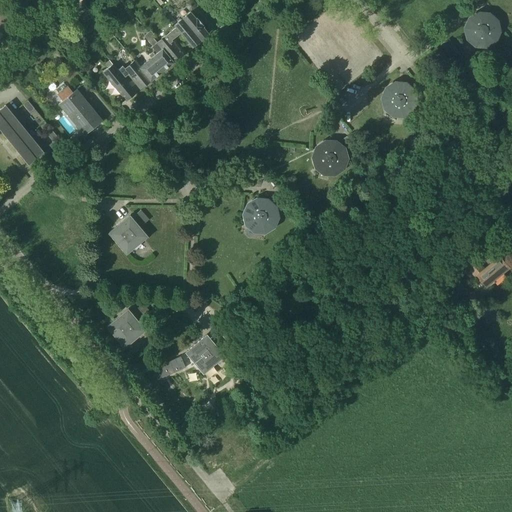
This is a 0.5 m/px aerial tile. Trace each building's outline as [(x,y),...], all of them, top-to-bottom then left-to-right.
[(82,1),(72,9),(79,18),(89,10),(82,1)] [(191,12),(190,12),(174,25),(176,27),(180,33),(180,32),(192,47),(208,33),(203,27),(204,26),(197,18),(196,18),(191,12)] [(466,26),(466,28),(466,30),(466,33),(467,36),(468,36),(468,38),(469,39),(471,41),(474,44),(474,43),(475,45),(477,45),(484,46),(484,45),(486,45),(487,44),(487,45),(490,43),(493,41),(494,40),(495,38),(495,39),(498,33),(498,32),(498,31),(498,29),(498,26),(497,23),(496,23),(496,21),(495,20),(495,19),(490,15),(488,14),(487,14),(483,13),(480,13),(480,14),(478,13),(477,14),(476,14),(474,16),(471,17),(471,18),(470,19),(469,20),(468,20),(467,23),(466,26)] [(114,16),(107,21),(110,24),(116,19),(114,16)] [(176,27),(157,43),(173,62),(183,54),(171,40),(180,33),(176,27)] [(110,39),(114,36),(108,29),(104,32),(110,39)] [(58,46),(66,39),(60,31),(51,38),(58,46)] [(157,53),(140,67),(151,80),(168,66),(173,62),(157,43),(153,37),(148,32),(144,36),(153,46),(152,47),(157,53)] [(448,38),(440,44),(450,58),(459,52),(448,38)] [(13,54),(7,58),(11,64),(17,60),(13,54)] [(108,68),(103,72),(126,100),(136,92),(124,78),(114,66),(109,60),(105,64),(108,68)] [(115,64),(114,66),(124,78),(125,77),(128,74),(140,89),(151,80),(140,67),(135,61),(125,69),(123,66),(119,69),(115,64)] [(383,96),(383,98),(383,99),(383,103),(384,106),(385,106),(385,107),(386,109),(388,111),(391,113),(392,114),(394,114),(394,115),(401,115),(403,115),(404,114),(407,113),(410,111),(411,110),(412,108),(415,102),(415,100),(415,99),(415,95),(414,92),(413,92),(413,91),(412,89),(407,85),(405,84),(404,84),(404,83),(401,83),(400,83),(397,83),(395,83),(394,84),(393,84),(391,85),(390,85),(388,87),(387,88),(386,90),(385,90),(384,93),(383,96)] [(102,120),(76,89),(73,92),(68,87),(58,95),(63,100),(59,103),(85,134),(102,120)] [(30,101),(25,104),(31,112),(36,109),(30,101)] [(0,109),(0,128),(21,154),(28,164),(43,152),(5,105),(0,109)] [(54,143),(59,139),(53,131),(48,135),(54,143)] [(351,133),(343,139),(351,151),(360,145),(351,133)] [(314,154),(313,156),(313,158),(314,161),(315,164),(315,166),(317,167),(316,167),(319,169),(321,172),(322,171),(323,173),(325,173),(331,174),(331,173),(333,173),(335,173),(338,171),(340,169),(342,168),(342,167),(343,167),(345,161),(346,159),(345,157),(346,157),(345,154),(344,151),(343,149),(342,148),(337,143),(337,144),(336,142),(334,142),(331,141),(328,141),(327,142),(326,141),(324,142),(321,144),(318,145),(319,146),(317,147),(316,148),(315,151),(313,154),(314,154)] [(282,196),(274,204),(280,211),(288,203),(282,196)] [(247,210),(246,219),(251,227),(259,231),(269,228),(275,222),(275,212),(270,204),(262,201),(253,203),(247,210)] [(488,216),(493,213),(486,205),(482,209),(488,216)] [(141,210),(136,214),(144,223),(149,219),(141,210)] [(130,216),(109,233),(126,253),(147,236),(130,216)] [(484,269),(473,256),(467,249),(458,256),(464,264),(475,277),(476,276),(486,289),(494,283),(492,281),(508,267),(506,265),(506,264),(505,262),(504,263),(499,257),(484,269)] [(454,270),(449,264),(438,272),(442,278),(454,270)] [(143,303),(137,308),(144,316),(150,311),(143,303)] [(128,310),(108,327),(125,347),(145,330),(128,310)] [(207,336),(187,353),(204,373),(224,356),(207,336)] [(159,375),(167,385),(190,365),(182,356),(159,375)]
